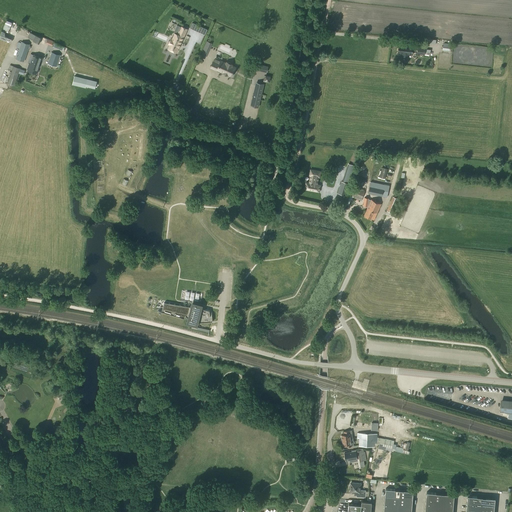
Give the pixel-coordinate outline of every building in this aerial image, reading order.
[(172,38),(170,38),(168,43),(169,44),(167,48),(176,52),(179,43),(180,44),(187,29),(181,26),(181,27),(177,25),(173,33),(174,33),(172,38)] [(21,41),(18,52),(15,59),(24,62),(30,44),(21,41)] [(203,47),(208,50),(211,43),(206,41),(203,47)] [(444,42),(443,50),(449,51),(450,49),(452,50),(453,43),(444,42)] [(413,47),(399,45),(398,52),(403,53),(403,55),(406,56),(407,54),(412,54),(413,47)] [(48,64),(56,67),(60,55),(52,52),(48,64)] [(33,55),(30,54),(29,57),(32,58),(30,62),(39,65),(41,60),(42,61),(43,58),(33,55)] [(230,62),(229,62),(228,62),(227,62),(226,63),(220,61),(215,59),(213,62),(210,67),(217,70),(217,69),(223,72),(223,73),(227,75),(227,74),(232,76),(235,67),(231,65),(231,64),(231,63),(230,62)] [(37,70),(39,65),(30,62),(29,64),(27,70),(28,70),(27,71),(36,74),(36,73),(37,73),(38,70),(37,70)] [(254,69),(266,72),(267,67),(256,64),(254,69)] [(14,86),(20,69),(10,65),(8,69),(11,70),(7,84),(14,86)] [(34,75),(33,85),(43,87),(44,77),(34,75)] [(258,107),(263,88),(255,86),(251,105),(258,107)] [(341,182),(337,193),(345,196),(354,166),(347,164),(342,182),(341,182)] [(305,183),(304,189),(308,190),(308,188),(314,189),(315,185),(316,185),(319,171),(311,170),(309,183),(305,183)] [(357,179),(354,186),(364,190),(367,183),(357,179)] [(370,183),(368,194),(381,196),(382,193),(388,194),(389,186),(384,185),(383,186),(370,183)] [(354,187),(351,197),(360,200),(364,190),(354,187)] [(392,197),(386,211),(391,213),(397,199),(392,197)] [(372,200),(364,216),(371,219),(373,217),(375,218),(381,204),(372,200)] [(204,244),(220,248),(224,229),(208,225),(204,244)] [(197,326),(198,323),(212,322),(212,311),(200,308),(198,306),(196,308),(164,303),(161,312),(184,318),(185,316),(187,318),(186,324),(197,326)] [(66,395),(64,392),(63,392),(57,395),(56,396),(58,400),(59,400),(65,397),(66,395)] [(511,401),(507,402),(507,403),(501,402),(500,411),(511,411),(511,401)] [(341,435),(342,440),(350,438),(349,434),(352,434),(351,430),(343,432),(342,433),(343,434),(341,435)] [(357,433),(357,438),(362,438),(361,446),(372,446),(372,440),(377,441),(377,439),(377,434),(357,433)] [(350,438),(342,440),(343,445),(346,444),(347,447),(351,446),(353,445),(353,442),(353,441),(353,438),(350,438)] [(363,449),(358,450),(360,462),(366,461),(365,452),(364,452),(363,449)] [(352,452),(344,453),(346,460),(349,460),(350,462),(357,461),(356,450),(352,451),(352,452)] [(365,497),(366,490),(360,490),(361,484),(360,483),(351,483),(350,483),(350,485),(349,486),(349,489),(350,490),(350,492),(350,493),(354,493),(354,494),(355,495),(356,495),(356,497),(365,497)] [(385,489),(383,511),(411,511),(413,491),(403,490),(395,490),(395,489),(385,489)] [(426,492),(424,511),(452,511),(454,495),(444,494),(436,493),(426,492)] [(477,497),(467,496),(465,511),(493,511),(495,498),(486,497),(485,498),(477,497)] [(370,511),(371,510),(371,502),(368,502),(361,501),(361,505),(349,504),(347,511),(348,511),(353,511),(352,511),(370,511)]
